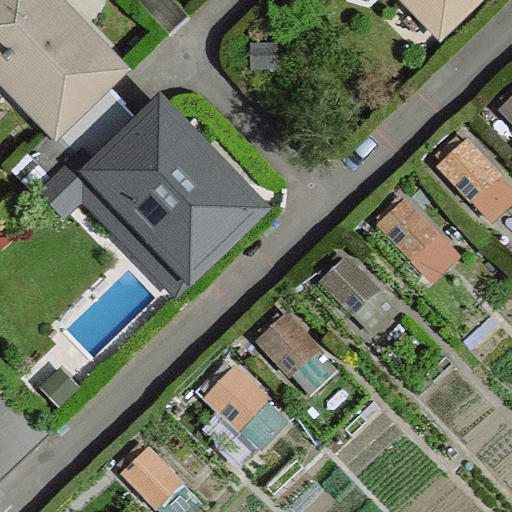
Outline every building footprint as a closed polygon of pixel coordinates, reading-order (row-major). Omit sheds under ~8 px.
[(55,0),(0,0),(0,85),(54,143),(127,75),(55,0)] [(405,0),(445,42),(489,0),(405,0)] [(160,105),(87,173),(190,282),(263,215),(160,105)] [(353,256),(331,284),(362,308),(384,280),(353,256)] [(216,393),(249,424),(278,394),(246,362),(216,393)] [(0,394),(0,478),(45,436),(3,392),(0,394)]
